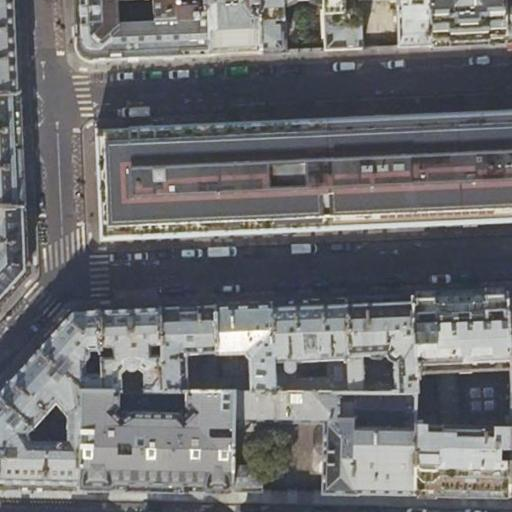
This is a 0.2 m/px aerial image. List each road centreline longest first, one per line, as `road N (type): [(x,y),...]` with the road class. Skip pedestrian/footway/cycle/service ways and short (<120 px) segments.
road 1 (residential): [(511,77),(50,96)]
road 2 (residential): [(58,277),(511,260)]
road 3 (residential): [(58,277),(50,96)]
